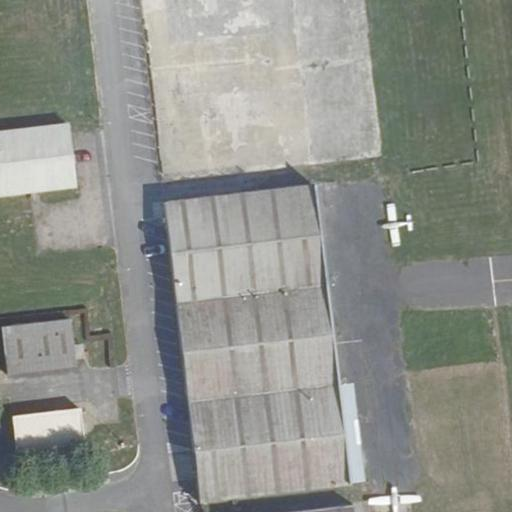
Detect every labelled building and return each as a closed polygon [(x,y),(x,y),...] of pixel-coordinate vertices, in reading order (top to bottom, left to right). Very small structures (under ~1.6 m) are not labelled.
[(66,122),(0,130),(0,191),(22,189),(73,183),(66,122)] [(317,185),(170,202),(205,499),(352,482),(317,185)] [(70,326),(1,333),(6,377),(76,369),(74,360),(82,358),(81,345),(72,347),(70,326)] [(57,409),(11,414),(15,450),(83,441),(79,406),(57,409)] [(355,511),(354,499),(242,511),(355,511)]
